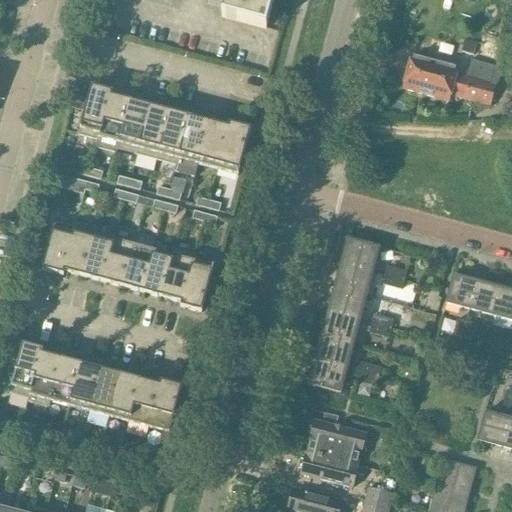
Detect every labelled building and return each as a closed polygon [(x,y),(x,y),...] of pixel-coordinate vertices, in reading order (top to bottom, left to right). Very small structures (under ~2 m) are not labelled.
[(226,0),(222,18),(266,30),(274,0),(226,0)] [(461,53),(490,62),(494,50),(465,41),(461,53)] [(511,44),(501,41),(499,52),(511,55),(511,44)] [(490,85),(467,79),(457,76),(459,71),(411,58),(407,74),(494,97),(496,86),(490,85)] [(490,85),(495,68),(471,61),(467,79),(490,85)] [(491,108),(494,97),(407,74),(402,91),(450,103),(451,98),(491,108)] [(79,136),(99,141),(99,139),(100,139),(112,93),(91,87),(79,136)] [(113,93),(112,93),(100,139),(118,144),(117,150),(118,151),(131,102),(112,97),(113,93)] [(118,151),(137,156),(150,107),(131,102),(118,151)] [(170,113),(150,107),(137,156),(157,161),(170,113)] [(190,118),(170,113),(157,161),(172,165),(174,159),(179,160),(190,118)] [(210,123),(190,118),(179,160),(198,165),(210,123)] [(228,128),(210,123),(198,165),(218,171),(230,125),(229,124),(228,128)] [(251,130),(230,125),(218,171),(238,176),(251,130)] [(78,175),(89,178),(91,170),(80,167),(78,175)] [(89,178),(106,182),(108,175),(91,170),(89,178)] [(131,181),(119,178),(117,185),(129,188),(131,181)] [(74,188),(86,191),(88,184),(76,180),(74,188)] [(146,193),(148,185),(131,181),(129,188),(146,193)] [(86,191),(102,196),(104,188),(88,184),(86,191)] [(157,196),(168,199),(170,191),(159,188),(157,196)] [(114,199),(125,202),(127,194),(116,191),(114,199)] [(168,199),(185,203),(187,195),(170,191),(168,199)] [(125,202),(142,207),(144,199),(127,194),(125,202)] [(196,206),(208,209),(210,201),(198,198),(196,206)] [(208,209),(225,214),(227,206),(210,201),(208,209)] [(153,210),(164,213),(167,205),(155,202),(153,210)] [(164,213),(181,218),(183,210),(167,205),(164,213)] [(192,221),(204,224),(206,216),(194,213),(192,221)] [(222,220),(206,216),(204,224),(220,228),(222,220)] [(63,277),(77,224),(76,224),(75,228),(55,222),(51,239),(38,236),(33,255),(46,259),(42,271),(63,277)] [(63,277),(74,279),(75,276),(84,278),(97,229),(77,224),(63,277)] [(115,241),(96,236),(97,229),(84,278),(103,283),(115,241)] [(373,274),(380,249),(347,240),(341,265),(373,274)] [(103,283),(123,289),(134,246),(115,241),(103,283)] [(154,251),(134,246),(123,289),(143,294),(154,251)] [(143,294),(162,299),(175,250),(173,256),(154,251),(143,294)] [(195,256),(175,250),(162,299),(181,304),(180,308),(181,308),(195,256)] [(201,314),(214,267),(194,262),(196,256),(195,256),(181,308),(201,314)] [(367,298),(373,274),(341,265),(334,289),(367,298)] [(388,269),(386,278),(404,283),(407,274),(388,269)] [(404,283),(386,278),(383,287),(402,292),(404,283)] [(478,284),(454,278),(447,306),(471,313),(478,284)] [(502,290),(478,284),(471,313),(495,319),(502,290)] [(360,322),(367,298),(334,289),(328,313),(360,322)] [(511,292),(502,290),(495,319),(511,323),(511,292)] [(354,346),(360,322),(328,313),(321,337),(354,346)] [(375,318),(373,325),(391,332),(394,323),(375,318)] [(464,340),(467,325),(459,322),(455,338),(464,340)] [(391,332),(373,325),(370,335),(389,340),(391,332)] [(467,325),(464,340),(473,343),(477,327),(467,325)] [(509,360),(511,353),(511,348),(511,336),(506,335),(502,350),(503,351),(501,358),(509,360)] [(347,370),(354,346),(321,337),(315,361),(347,370)] [(9,394),(30,399),(43,351),(22,345),(9,394)] [(49,409),(51,401),(62,360),(43,355),(44,351),(43,351),(30,399),(29,404),(49,409)] [(81,365),(62,360),(51,401),(70,406),(81,365)] [(340,395),(347,370),(315,361),(308,387),(340,395)] [(101,371),(81,365),(70,406),(90,411),(101,371)] [(362,366),(360,373),(378,380),(381,371),(362,366)] [(121,376),(101,371),(90,411),(110,417),(121,376)] [(378,380),(360,373),(357,383),(376,389),(378,380)] [(140,381),(121,376),(110,417),(130,422),(140,381)] [(147,431),(148,431),(161,383),(160,382),(159,386),(140,381),(130,422),(148,427),(147,431)] [(181,388),(161,383),(148,431),(168,437),(181,388)] [(403,387),(401,394),(411,397),(413,390),(403,387)] [(509,421),(486,415),(478,444),(502,451),(509,421)] [(337,429),(340,419),(330,417),(327,426),(316,423),(308,455),(359,468),(367,437),(337,429)] [(9,429),(21,432),(23,424),(2,419),(0,426),(9,429)] [(511,421),(509,421),(502,451),(511,453),(511,421)] [(35,427),(23,424),(21,432),(33,435),(35,427)] [(49,439),(61,443),(63,435),(51,432),(49,439)] [(74,438),(63,435),(61,443),(72,446),(74,438)] [(88,450),(100,453),(102,445),(90,442),(88,450)] [(114,449),(102,445),(100,453),(111,456),(114,449)] [(128,461),(139,464),(142,456),(130,453),(128,461)] [(359,468),(308,455),(302,478),(354,491),(359,468)] [(153,459),(142,456),(139,464),(151,467),(153,459)] [(13,460),(1,457),(0,462),(0,466),(11,469),(13,460)] [(470,498),(476,471),(443,462),(436,489),(470,498)] [(57,473),(54,482),(64,485),(67,476),(57,473)] [(76,477),(73,486),(85,489),(87,480),(76,477)] [(91,494),(110,499),(113,487),(94,482),(91,494)] [(157,490),(146,487),(145,490),(143,498),(154,502),(157,493),(157,490)] [(365,501),(391,508),(394,496),(368,489),(365,501)] [(465,511),(470,498),(436,489),(430,511),(465,511)] [(294,492),(288,511),(337,511),(340,504),(294,492)] [(361,511),(389,511),(391,508),(365,501),(361,511)]
